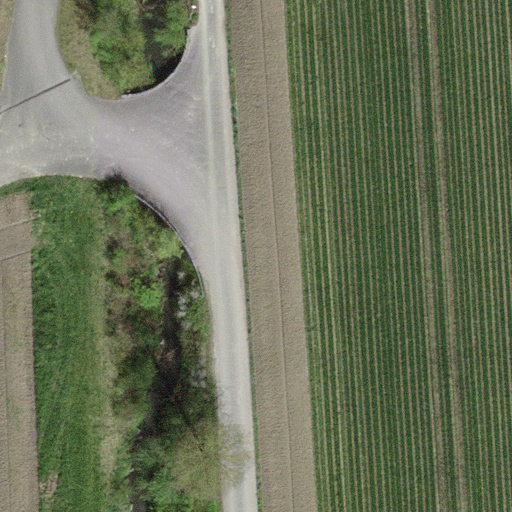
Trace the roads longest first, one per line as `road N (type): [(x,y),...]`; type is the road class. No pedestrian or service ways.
road 1 (unclassified): [(243,511),(220,126),(83,140),(51,118),(34,44),(39,0)]
road 2 (track): [(212,0),(220,126)]
